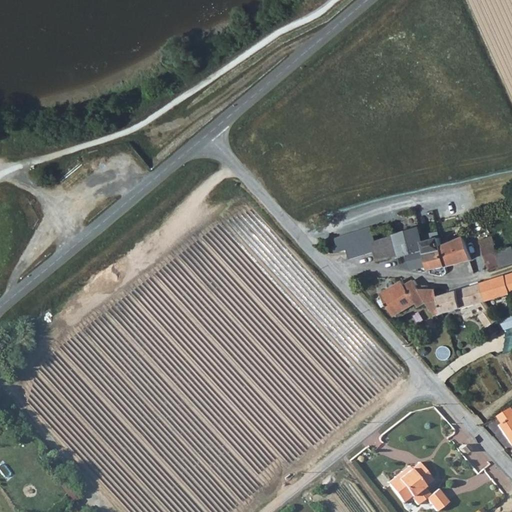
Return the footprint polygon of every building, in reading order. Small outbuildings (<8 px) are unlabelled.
[(421,226),(361,245),(347,249),(351,260),(377,252),(379,262),(410,255),(415,271),(430,268),(424,242),(421,226)] [(443,245),(441,237),(424,242),(430,268),(431,274),(448,268),(448,266),(443,245)] [(358,238),(333,246),(335,252),(340,251),(347,249),(361,245),(358,238)] [(448,268),(473,260),(466,238),(443,245),(448,266),(448,268)] [(491,271),(504,267),(499,251),(496,240),(482,243),(491,271)] [(511,247),(499,251),(504,267),(511,265),(511,247)] [(482,284),(487,302),(511,294),(511,293),(507,277),(482,284)] [(430,303),(422,290),(416,280),(407,285),(405,281),(382,295),(385,299),(389,306),(396,317),(418,304),(420,308),(430,303)] [(465,290),(449,295),(441,297),(446,315),(479,305),(487,303),(487,302),(482,284),(465,290)] [(446,315),(441,297),(439,290),(422,290),(430,303),(438,317),(446,315)] [(380,302),(384,308),(389,306),(385,299),(380,302)] [(487,303),(479,305),(486,314),(492,310),(487,303)] [(500,321),(492,310),(486,314),(481,317),(489,329),(500,321)] [(511,409),(499,417),(511,435),(511,409)] [(457,451),(461,456),(467,450),(463,446),(457,451)] [(418,506),(426,500),(420,491),(423,488),(433,480),(419,464),(411,470),(391,486),(404,502),(410,497),(418,506)] [(391,486),(411,470),(408,467),(388,483),(391,486)] [(65,490),(73,502),(81,497),(73,485),(65,490)] [(423,488),(420,491),(426,500),(428,502),(432,499),(430,495),(423,488)] [(428,502),(435,510),(447,501),(437,489),(430,495),(432,499),(428,502)] [(436,511),(448,503),(447,501),(435,510),(436,511)]
